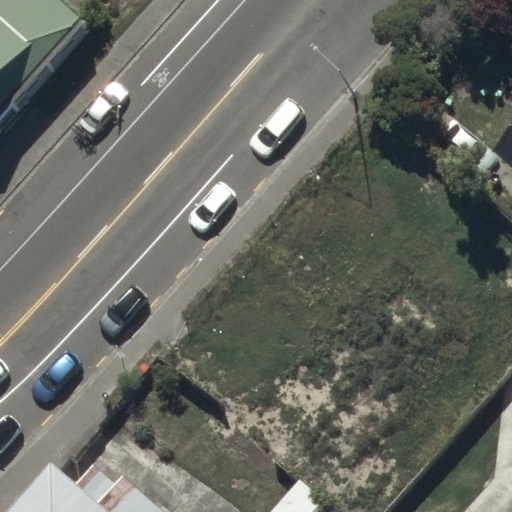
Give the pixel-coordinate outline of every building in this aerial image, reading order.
[(0,0),(0,148),(85,54),(25,0),(0,0)] [(511,153),(499,168),(511,179),(511,153)] [(491,341),(397,258),(261,410),(354,493),(491,341)] [(511,271),(495,290),(511,305),(511,271)] [(371,511),(386,511),(407,489),(388,473),(361,503),(371,511)] [(141,511),(122,494),(112,505),(89,484),(75,500),(52,480),(23,511),(141,511)] [(291,511),(352,511),(319,482),(291,511)]
